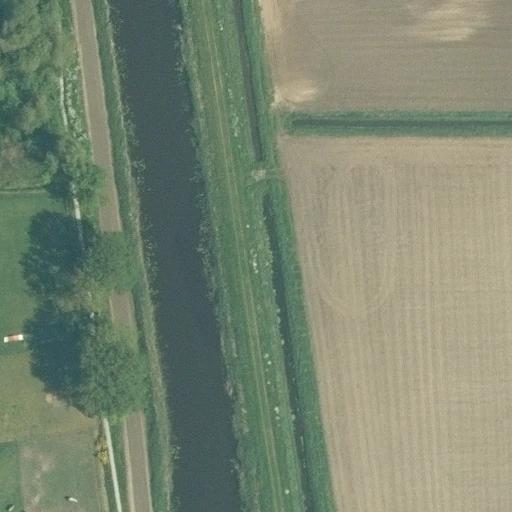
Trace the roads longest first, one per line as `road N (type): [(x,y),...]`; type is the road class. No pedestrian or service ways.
road 1 (track): [(209,0),(284,511)]
road 2 (track): [(143,511),(77,0)]
